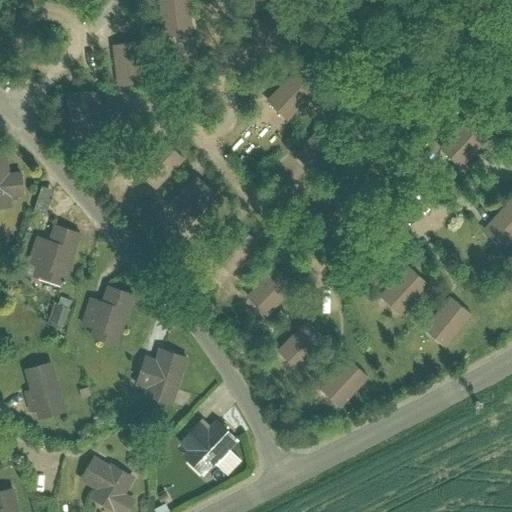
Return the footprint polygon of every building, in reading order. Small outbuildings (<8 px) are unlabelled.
[(190,0),(157,0),(161,37),(193,34),(190,0)] [(296,25),(275,5),(246,36),(267,55),(296,25)] [(140,41),(109,43),(112,83),(143,81),(140,41)] [(511,84),(511,45),(504,43),(492,78),(511,84)] [(443,117),(470,86),(449,67),(421,99),(443,117)] [(316,91),(295,71),(267,102),(288,121),(316,91)] [(100,88),(69,90),(71,130),(102,128),(100,88)] [(460,167),(487,137),(467,118),(439,147),(460,167)] [(344,143),(322,124),(295,155),(316,174),(344,143)] [(398,140),(371,149),(384,189),(412,180),(398,140)] [(182,162),(161,142),(132,172),(154,192),(182,162)] [(9,157),(0,157),(0,210),(11,209),(11,199),(21,198),(20,173),(10,173),(9,157)] [(217,197),(198,176),(164,206),(183,228),(217,197)] [(366,197),(345,178),(317,210),(339,229),(366,197)] [(511,242),(511,202),(507,198),(480,228),(505,250),(511,242)] [(85,234),(50,221),(31,272),(66,285),(85,234)] [(260,242),(238,223),(210,254),(232,273),(260,242)] [(403,313),(430,282),(407,263),(380,294),(403,313)] [(294,288),(272,269),(244,300),(266,319),(294,288)] [(116,349),(136,296),(100,283),(81,336),(116,349)] [(472,311),(447,293),(424,325),(448,343),(472,311)] [(53,319),(66,324),(72,306),(59,301),(53,319)] [(325,342),(304,323),(276,355),(298,374),(325,342)] [(174,408),(190,358),(164,350),(160,361),(150,358),(142,383),(152,386),(147,400),(174,408)] [(367,379),(345,360),(318,392),(339,411),(367,379)] [(42,363),(11,372),(25,421),(56,413),(42,363)] [(199,471),(239,432),(213,405),(173,445),(199,471)] [(110,466),(94,457),(80,479),(95,488),(90,497),(115,511),(120,511),(141,478),(113,461),(110,466)] [(0,511),(31,511),(27,488),(0,492),(0,511)]
